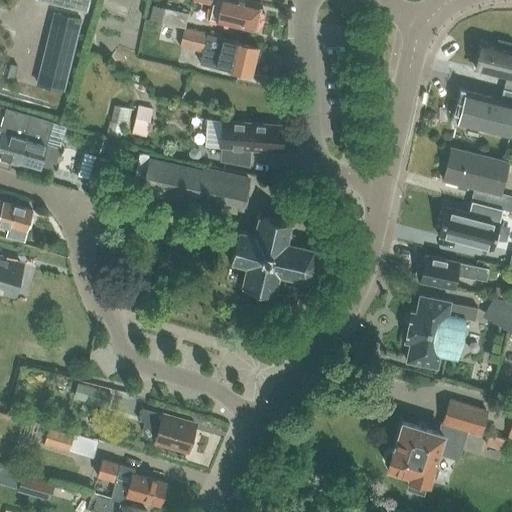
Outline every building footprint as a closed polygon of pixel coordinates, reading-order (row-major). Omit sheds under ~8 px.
[(39,0),(39,1),(87,12),(89,0),(39,0)] [(254,30),(261,3),(248,0),(194,0),(212,4),(209,19),(254,30)] [(149,20),(183,28),(185,28),(188,13),(152,5),(149,20)] [(36,84),(64,91),(81,19),(53,12),(36,84)] [(183,28),(179,47),(183,48),(203,52),(207,34),(207,33),(187,29),(185,28),(183,28)] [(203,52),(200,63),(217,67),(251,76),(258,46),(224,38),(207,34),(203,52)] [(482,43),(475,69),(507,77),(503,89),(511,91),(511,50),(511,45),(511,42),(498,39),(496,46),(482,43)] [(127,81),(126,86),(143,91),(144,86),(127,81)] [(466,91),(458,122),(510,136),(511,127),(511,91),(503,89),(500,101),(466,91)] [(145,137),(147,129),(152,109),(138,105),(131,133),(145,137)] [(0,157),(16,162),(30,115),(6,109),(0,130),(0,157)] [(30,115),(16,162),(40,169),(41,165),(54,169),(60,148),(47,143),(50,130),(47,129),(50,121),(30,115)] [(207,119),(205,146),(222,147),(221,160),(248,165),(249,149),(281,152),(281,148),(283,148),(284,137),(282,137),(283,125),(236,121),(224,120),(207,119)] [(105,140),(101,152),(117,156),(120,144),(105,140)] [(193,148),(189,152),(190,158),(196,159),(200,155),(199,149),(193,148)] [(471,201),(502,209),(511,212),(511,197),(500,195),(508,162),(452,148),(443,180),(475,188),(471,201)] [(108,183),(115,160),(100,156),(94,179),(108,183)] [(202,169),(148,157),(141,192),(222,211),(224,205),(244,210),(249,185),(251,177),(202,166),(202,169)] [(124,186),(120,203),(133,206),(135,201),(137,190),(124,186)] [(32,209),(0,200),(0,223),(9,225),(6,235),(23,240),(32,209)] [(502,209),(471,201),(468,213),(446,207),(439,236),(478,246),(480,235),(494,238),(502,209)] [(261,216),(262,213),(260,212),(259,215),(256,215),(255,217),(258,218),(255,234),(241,231),(242,229),(239,228),(231,266),(233,266),(234,264),(246,267),(241,289),(244,290),(244,287),(272,294),(272,296),(274,297),(275,294),(278,295),(278,292),(276,292),(277,285),(280,285),(280,284),(283,285),(289,281),(289,277),(293,278),(292,281),(295,281),(296,279),(306,281),(307,284),(309,283),(309,281),(318,275),(320,276),(321,274),(319,273),(321,262),(324,261),(323,259),(321,259),(315,250),(317,248),(315,246),(313,248),(303,245),(303,243),(301,242),(300,245),(298,244),(298,241),(295,235),(292,235),(292,233),(289,233),(291,226),(294,226),(295,224),(292,223),(292,220),(290,220),(289,223),(261,216)] [(485,280),(487,268),(425,255),(423,270),(420,269),(418,281),(452,288),(455,274),(474,278),(485,280)] [(0,289),(13,293),(14,290),(17,291),(21,278),(18,277),(22,264),(0,258),(0,289)] [(496,287),(494,297),(503,299),(506,289),(496,287)] [(408,328),(405,342),(410,343),(407,361),(437,367),(440,355),(457,358),(465,319),(474,321),(476,307),(450,302),(451,301),(420,295),(417,311),(416,313),(411,312),(408,328)] [(511,325),(511,302),(492,298),(481,317),(502,328),(510,333),(511,325)] [(108,407),(113,393),(78,382),(73,396),(108,407)] [(478,435),(486,410),(451,399),(443,425),(444,425),(442,433),(402,422),(394,448),(388,452),(385,461),(388,466),(388,467),(410,473),(409,477),(411,478),(407,488),(422,492),(425,481),(428,482),(437,453),(458,459),(467,431),(478,435)] [(187,450),(195,424),(144,409),(140,420),(144,421),(142,429),(146,438),(187,450)] [(79,455),(85,436),(73,433),(72,435),(49,428),(43,444),(79,455)] [(487,433),(484,445),(502,450),(506,439),(487,433)] [(160,505),(166,483),(134,473),(135,469),(102,459),(97,476),(115,481),(110,499),(125,503),(127,496),(160,505)] [(49,500),(54,483),(22,475),(17,491),(49,500)] [(109,511),(146,511),(147,511),(120,504),(96,497),(92,509),(103,511),(104,510),(109,511)]
